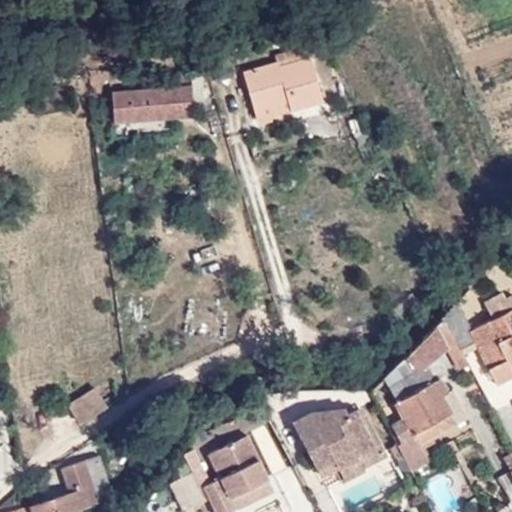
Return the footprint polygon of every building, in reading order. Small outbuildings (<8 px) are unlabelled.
[(223,48),(209,51),(217,76),(230,71),(223,48)] [(307,50),(276,59),(279,68),(311,58),(307,50)] [(279,68),(276,59),(242,70),(252,106),(287,96),(290,106),(321,97),(311,58),(279,68)] [(200,66),(190,66),(190,83),(112,88),(114,119),(191,114),(191,93),(201,93),(200,66)] [(287,96),(252,106),(256,116),(290,106),(287,96)] [(469,328),(456,303),(444,315),(460,346),(474,339),(493,378),(511,369),(509,365),(511,362),(511,297),(509,292),(485,304),(491,317),(469,328)] [(460,346),(444,315),(436,324),(448,346),(459,367),(468,363),(460,346)] [(448,346),(436,324),(405,357),(417,372),(423,367),(448,346)] [(417,372),(405,357),(380,375),(402,417),(392,423),(402,440),(397,442),(403,453),(422,443),(422,442),(457,423),(456,422),(442,395),(446,392),(438,375),(430,380),(423,367),(417,372)] [(96,385),(72,401),(81,418),(107,403),(96,385)] [(451,389),(446,392),(442,395),(456,422),(466,417),(451,389)] [(357,402),(348,407),(351,412),(360,408),(357,402)] [(351,412),(348,407),(316,410),(295,420),(307,443),(313,440),(318,448),(311,451),(322,472),(340,464),(336,457),(353,448),(355,455),(378,444),(360,408),(351,412)] [(185,452),(214,511),(228,511),(239,507),(233,495),(270,478),(249,434),(211,452),(223,476),(211,481),(195,447),(185,452)] [(313,440),(307,443),(311,451),(318,448),(313,440)] [(405,457),(424,446),(422,443),(403,453),(405,457)] [(429,458),(424,446),(405,457),(410,467),(429,458)] [(356,456),(355,455),(353,448),(336,457),(340,464),(356,456)] [(511,474),(511,450),(502,456),(511,474)] [(97,502),(107,486),(97,455),(61,467),(69,491),(29,504),(31,511),(72,511),(78,510),(78,507),(97,502)] [(192,469),(181,473),(194,502),(205,497),(192,469)]
